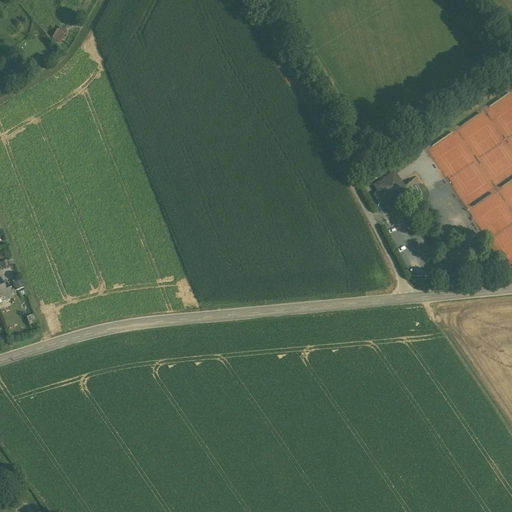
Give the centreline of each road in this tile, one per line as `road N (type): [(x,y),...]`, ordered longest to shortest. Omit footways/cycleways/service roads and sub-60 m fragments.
road 1 (secondary): [(511,288),(147,323),(0,360)]
road 2 (track): [(413,297),(511,429)]
road 3 (track): [(108,0),(73,65),(0,113)]
road 4 (track): [(0,212),(47,345)]
